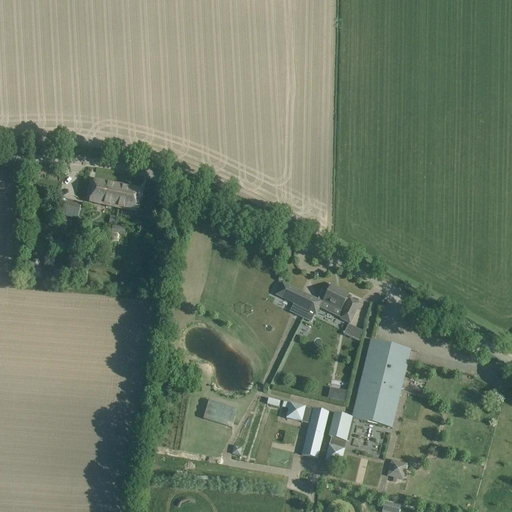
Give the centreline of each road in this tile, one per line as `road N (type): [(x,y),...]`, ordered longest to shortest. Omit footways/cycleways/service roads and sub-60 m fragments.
road 1 (unclassified): [(511,359),(160,172),(89,155),(0,153)]
road 2 (unknown): [(394,293),(398,326),(413,342),(460,359),(502,354)]
